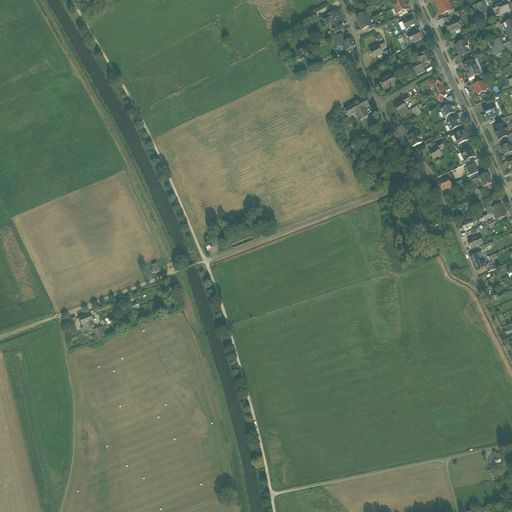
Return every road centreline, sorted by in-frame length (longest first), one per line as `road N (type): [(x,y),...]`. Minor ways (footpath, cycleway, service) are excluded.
road 1 (track): [(206,260),(142,120),(71,0)]
road 2 (residential): [(511,355),(430,173),(378,105)]
road 3 (track): [(276,511),(262,439),(206,260)]
road 4 (track): [(206,260),(430,173)]
road 5 (track): [(60,315),(76,404),(75,465),(63,511)]
road 6 (unclassified): [(0,335),(171,273)]
road 7 (track): [(445,459),(273,494)]
road 8 (secondary): [(511,213),(445,67)]
road 9 (unclassified): [(511,444),(445,459),(458,511)]
